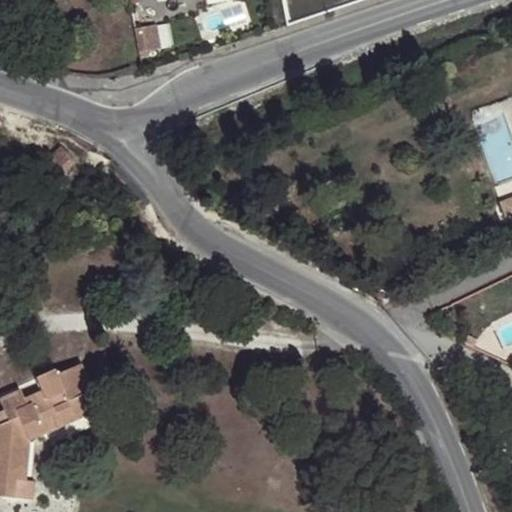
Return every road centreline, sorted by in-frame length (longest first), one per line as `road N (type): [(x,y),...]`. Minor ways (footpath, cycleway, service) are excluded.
road 1 (unclassified): [(121,133),(186,97),(447,0)]
road 2 (tertiary): [(121,133),(188,223),(382,333)]
road 3 (tertiary): [(382,333),(412,377),(466,511)]
road 4 (residential): [(382,333),(425,340),(511,378)]
road 5 (tertiary): [(0,77),(81,103),(121,133)]
